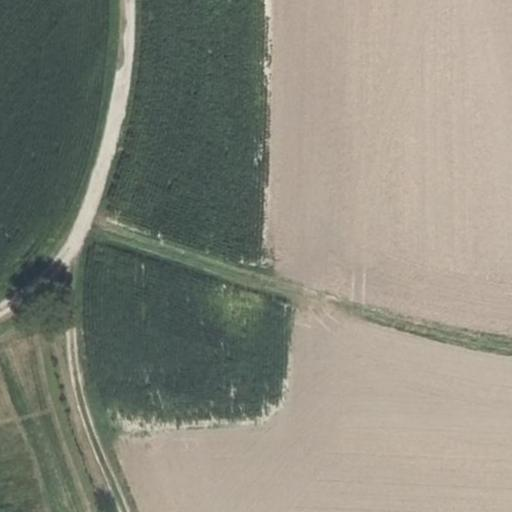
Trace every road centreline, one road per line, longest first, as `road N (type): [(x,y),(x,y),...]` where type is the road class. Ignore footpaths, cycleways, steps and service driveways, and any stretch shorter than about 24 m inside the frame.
road 1 (track): [(80,220),(281,290),(511,346)]
road 2 (track): [(125,511),(90,387),(80,220)]
road 3 (track): [(126,0),(129,33),(80,220)]
road 4 (track): [(0,314),(34,293),(80,220)]
